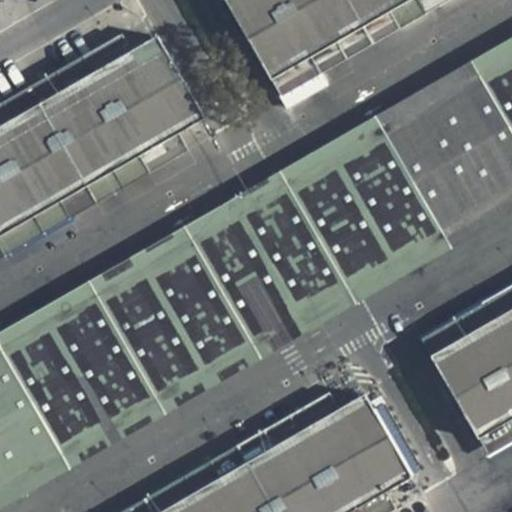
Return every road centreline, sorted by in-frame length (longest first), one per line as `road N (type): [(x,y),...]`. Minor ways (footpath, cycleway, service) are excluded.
road 1 (unknown): [(464,511),(369,322)]
road 2 (unknown): [(179,0),(236,103),(234,163)]
